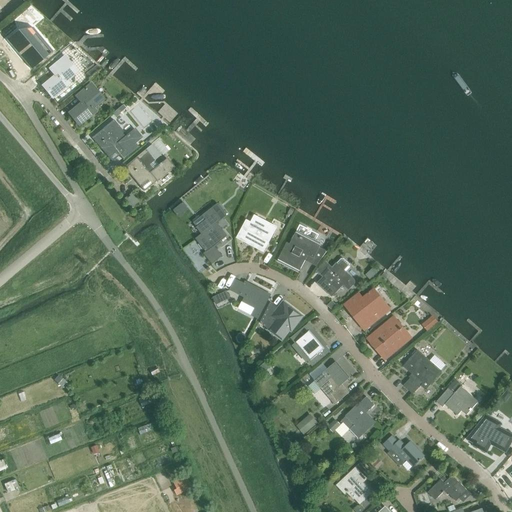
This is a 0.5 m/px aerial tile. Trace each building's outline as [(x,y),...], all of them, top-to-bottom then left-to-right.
[(47,53),(27,29),(11,34),(0,43),(26,72),(47,53)] [(57,74),(42,86),(52,98),(68,84),(66,81),(72,75),(77,72),(71,66),(64,57),(51,68),(57,74)] [(92,108),(99,103),(103,99),(90,84),(78,95),(83,102),(69,113),(79,125),(95,111),(92,108)] [(122,105),(116,110),(119,114),(125,109),(122,105)] [(116,152),(119,156),(123,161),(138,148),(135,143),(137,141),(137,142),(140,139),(133,130),(128,135),(128,134),(126,136),(113,120),(92,138),(108,158),(116,152)] [(124,167),(133,179),(144,192),(151,185),(169,171),(173,168),(166,160),(159,166),(154,160),(160,156),(151,145),(145,150),(124,167)] [(125,197),(129,207),(138,203),(134,193),(125,197)] [(183,203),(173,211),(178,218),(188,210),(183,203)] [(201,218),(194,224),(197,228),(202,235),(196,239),(194,242),(203,254),(212,265),(222,257),(214,246),(227,236),(217,223),(221,220),(226,216),(217,204),(211,209),(203,216),(201,218)] [(257,250),(263,253),(275,230),(276,231),(276,230),(254,218),(251,224),(247,221),(237,239),(238,239),(239,237),(258,248),(257,250)] [(287,243),(282,253),(279,258),(300,269),(305,259),(317,265),(327,251),(302,239),(303,238),(300,237),(294,235),(289,245),(287,243)] [(324,262),(316,272),(321,275),(323,278),(318,284),(332,297),(343,285),(349,291),(353,286),(354,286),(354,285),(355,284),(355,283),(355,282),(355,281),(354,280),(351,277),(346,273),(350,268),(350,265),(344,259),(341,259),(337,264),(332,269),(329,266),(324,262)] [(243,301),(256,307),(251,315),(258,319),(270,295),(245,282),(244,285),(235,281),(230,290),(245,297),(243,301)] [(214,297),(213,297),(214,299),(216,305),(230,299),(226,291),(214,297)] [(359,294),(345,305),(365,330),(390,311),(374,292),(364,300),(359,294)] [(332,301),(327,306),(332,311),(337,306),(332,301)] [(268,326),(270,328),(270,329),(282,338),(290,328),(299,315),(283,303),(278,309),(270,303),(259,324),(266,329),(268,326)] [(433,316),(422,325),(428,332),(439,323),(433,316)] [(393,320),(370,339),(385,358),(408,339),(393,320)] [(309,325),(291,340),(292,340),(296,344),(293,347),(298,353),(302,350),(310,359),(308,361),(312,366),(329,352),(325,347),(326,345),(309,325)] [(247,348),(242,352),(247,359),(253,356),(247,348)] [(440,372),(439,372),(446,365),(435,356),(429,363),(417,352),(417,353),(416,352),(412,355),(414,356),(408,362),(406,360),(402,364),(404,366),(404,367),(414,376),(404,386),(413,395),(423,384),(426,381),(429,384),(440,372)] [(265,362),(259,368),(263,372),(269,367),(265,362)] [(314,382),(335,405),(348,394),(341,385),(349,378),(335,363),(314,382)] [(443,408),(446,404),(458,415),(462,411),(466,415),(476,404),(467,396),(468,394),(460,387),(462,385),(456,380),(448,389),(437,402),(443,408)] [(342,421),(343,423),(335,431),(342,438),(349,430),(358,439),(375,423),(366,414),(375,405),(372,402),(367,397),(342,421)] [(310,415),(296,426),(305,437),(319,425),(310,415)] [(474,444),(473,446),(486,452),(491,444),(506,452),(511,440),(511,435),(498,429),(501,424),(486,416),(467,440),(474,444)] [(331,417),(324,425),(327,429),(328,428),(333,433),(340,425),(331,417)] [(140,434),(153,429),(151,423),(138,428),(140,434)] [(392,436),(383,445),(390,452),(387,454),(400,467),(402,465),(406,461),(412,467),(413,468),(424,457),(414,447),(416,445),(412,441),(406,447),(400,440),(398,442),(392,436)] [(376,461),(372,465),(377,470),(381,466),(376,461)] [(344,495),(346,493),(353,501),(354,500),(361,507),(359,509),(358,507),(354,511),(355,511),(361,511),(364,510),(377,498),(363,483),(372,475),(360,462),(335,486),(344,495)] [(441,480),(431,490),(427,493),(435,501),(438,498),(445,491),(456,502),(459,499),(463,503),(471,495),(452,476),(444,484),(441,480)] [(187,477),(173,481),(177,493),(191,489),(187,477)] [(6,482),(7,491),(15,490),(14,481),(6,482)]
